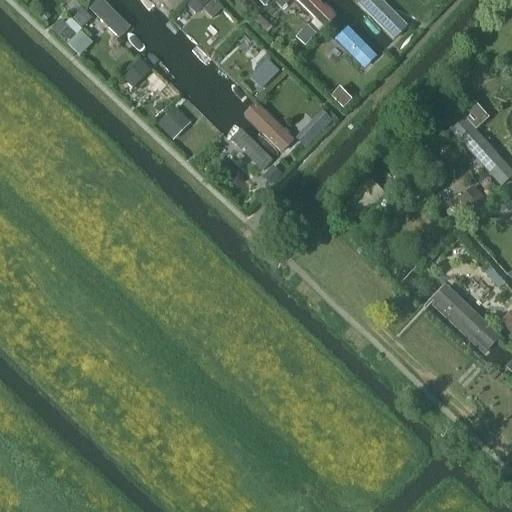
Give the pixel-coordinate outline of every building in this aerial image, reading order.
[(103,0),(99,0),(92,7),(126,38),(134,29),(103,0)] [(160,16),(144,0),(136,0),(156,20),(160,16)] [(196,18),(211,2),(208,0),(194,0),(186,9),(196,18)] [(275,0),(270,6),(278,13),(288,3),(285,0),(275,0)] [(316,0),(294,0),(325,30),(336,20),(316,0)] [(379,0),(366,0),(360,7),(395,42),(396,43),(409,30),(379,0)] [(212,23),(222,12),(212,4),(202,14),(212,23)] [(172,27),(167,26),(166,31),(183,46),(186,45),(187,42),(172,27)] [(67,47),(76,38),(67,29),(58,39),(67,47)] [(313,30),(302,42),(310,49),(323,35),(317,30),(315,32),(313,30)] [(347,32),(337,41),(369,72),(379,61),(347,32)] [(74,54),(87,40),(80,34),(67,48),(74,54)] [(150,46),(142,54),(179,86),(184,79),(150,46)] [(267,63),(250,80),(261,91),(278,74),(267,63)] [(140,64),(124,81),(133,89),(149,72),(140,64)] [(233,86),(226,84),(228,91),(240,102),(244,99),(233,86)] [(234,122),(198,91),(191,98),(225,132),(234,122)] [(339,91),(331,98),(343,110),(351,103),(339,91)] [(255,104),(244,116),(281,156),(295,143),(255,104)] [(311,122),(324,136),(334,127),(321,112),(311,122)] [(174,141),(188,126),(174,113),(160,128),(174,141)] [(453,118),(443,129),(482,169),(493,157),(453,118)] [(242,132),(230,145),(264,177),(276,164),(242,132)] [(301,156),(311,147),(303,137),(293,146),(301,156)] [(283,177),(274,169),(262,182),(271,190),(283,177)] [(459,204),(472,217),(486,203),(474,190),(459,204)] [(498,345),(467,312),(454,324),(489,355),(498,345)]
